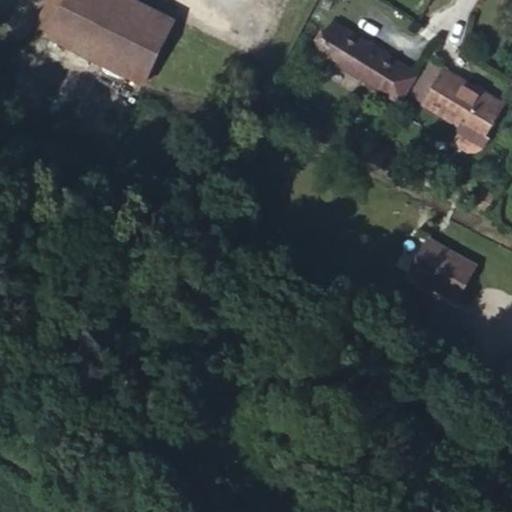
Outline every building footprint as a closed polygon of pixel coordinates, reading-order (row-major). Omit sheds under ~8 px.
[(28,0),(137,55),(166,0),(28,0)] [(322,1),(303,32),(353,64),(370,32),(322,1)] [(404,54),(370,32),(353,64),(385,85),(404,54)] [(392,77),(407,86),(430,49),(416,40),(392,77)] [(430,49),(407,86),(444,109),(440,115),(445,132),(454,137),(467,133),(469,128),(463,125),(488,87),(430,49)] [(407,225),(384,263),(432,292),(455,254),(407,225)] [(474,367),(511,390),(511,364),(510,367),(484,351),(474,367)]
